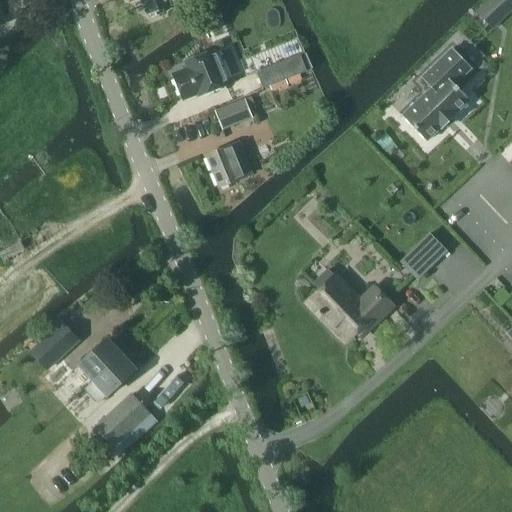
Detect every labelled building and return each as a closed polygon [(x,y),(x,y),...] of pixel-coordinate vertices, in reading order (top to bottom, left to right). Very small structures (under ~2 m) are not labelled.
[(151,14),(152,18),(164,13),(162,10),(170,7),(169,3),(177,0),(143,0),(149,15),(151,14)] [(511,2),(509,0),(488,0),(476,12),(489,25),(511,2)] [(432,89),(403,117),(427,142),(441,128),(442,130),(457,115),(456,114),(470,100),(455,85),(472,68),(453,49),(422,79),(432,89)] [(199,96),(229,84),(216,51),(186,63),(189,69),(174,75),(184,100),(198,94),(199,96)] [(258,73),(264,88),(307,71),(301,56),(258,73)] [(215,112),(223,130),(252,118),(245,100),(215,112)] [(239,143),(207,156),(220,187),(251,174),(239,143)] [(446,253),(429,236),(400,263),(417,281),(446,253)] [(20,242),(0,253),(0,255),(4,262),(25,250),(20,242)] [(359,337),(391,306),(374,289),(361,302),(336,276),(308,303),(346,342),(355,333),(359,337)] [(31,352),(48,370),(78,341),(62,324),(31,352)] [(79,366),(93,381),(128,349),(123,344),(117,350),(108,340),(79,366)] [(128,349),(93,381),(108,397),(135,370),(126,360),(133,354),(128,349)] [(132,395),(97,428),(114,446),(149,413),(132,395)]
